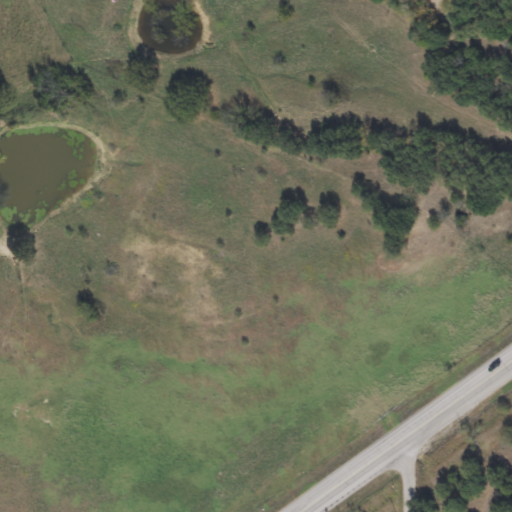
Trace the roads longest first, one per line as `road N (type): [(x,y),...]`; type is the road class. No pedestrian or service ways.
road 1 (track): [(30,0),(317,30),(306,50),(269,66),(165,84),(99,77)]
road 2 (primary): [(302,511),(511,357)]
